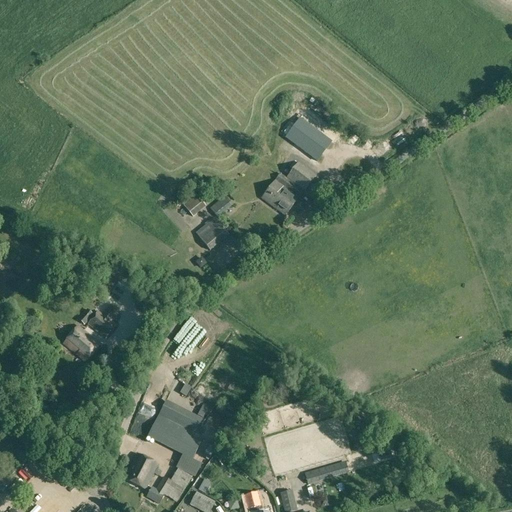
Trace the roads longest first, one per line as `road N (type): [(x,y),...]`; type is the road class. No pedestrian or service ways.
road 1 (unclassified): [(100,498),(142,382),(196,301),(511,82)]
road 2 (unclassified): [(100,498),(0,413)]
